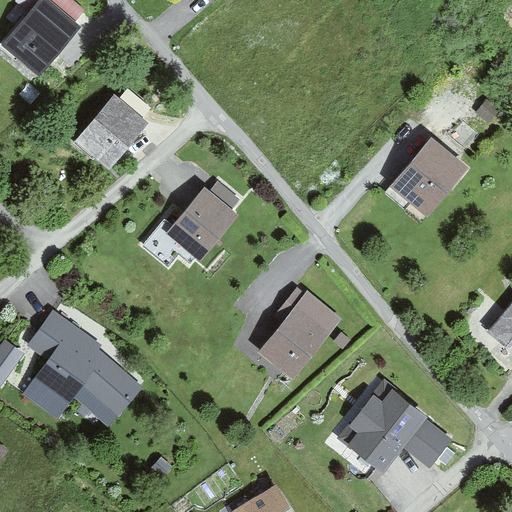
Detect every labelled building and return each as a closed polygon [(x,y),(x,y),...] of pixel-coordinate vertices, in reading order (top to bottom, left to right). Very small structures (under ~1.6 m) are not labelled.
[(44,0),(3,53),(40,82),(82,29),(44,0)] [(16,0),(13,4),(27,17),(41,0),(16,0)] [(151,124),(115,94),(74,143),(110,174),(151,124)] [(428,215),(470,166),(435,136),(392,184),(428,215)] [(201,263),(240,213),(204,186),(165,236),(201,263)] [(292,379),(342,318),(301,285),(286,302),(294,308),(258,352),(292,379)] [(511,352),(511,302),(487,332),(511,352)] [(106,415),(136,379),(53,310),(24,345),(45,362),(26,385),(62,415),(79,393),(106,415)] [(385,381),(340,437),(383,472),(405,448),(426,420),(429,416),(385,381)] [(452,440),(426,420),(405,448),(431,468),(452,440)] [(233,511),(295,511),(279,484),(233,511)]
